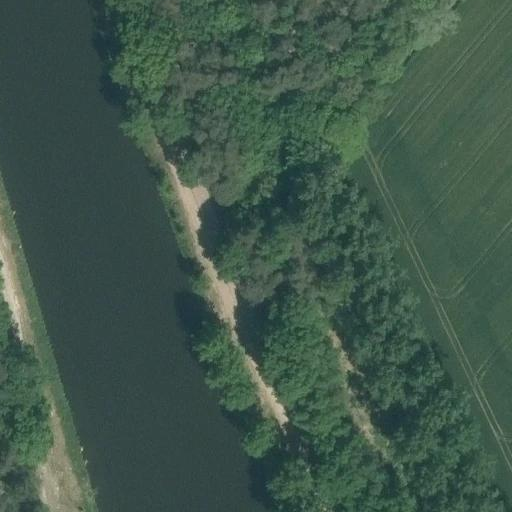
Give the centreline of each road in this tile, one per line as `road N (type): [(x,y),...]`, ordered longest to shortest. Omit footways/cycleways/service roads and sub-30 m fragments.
road 1 (track): [(113,0),(260,382),(326,511)]
road 2 (track): [(0,294),(60,464)]
